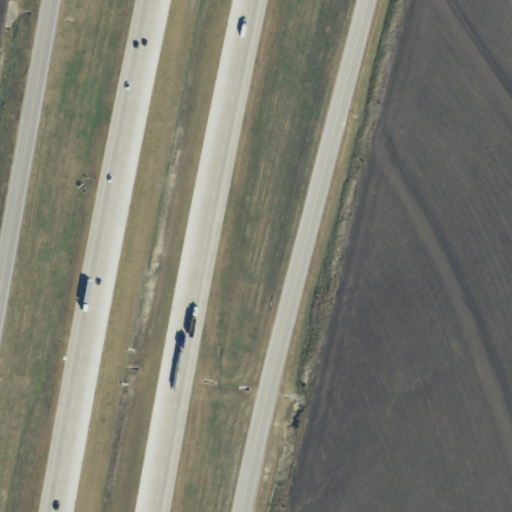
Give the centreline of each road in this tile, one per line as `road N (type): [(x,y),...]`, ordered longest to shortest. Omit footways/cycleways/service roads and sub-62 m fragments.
road 1 (tertiary): [(241,511),(369,0)]
road 2 (motorway): [(156,511),(256,0)]
road 3 (motorway): [(156,0),(58,511)]
road 4 (tertiary): [(49,0),(0,283)]
